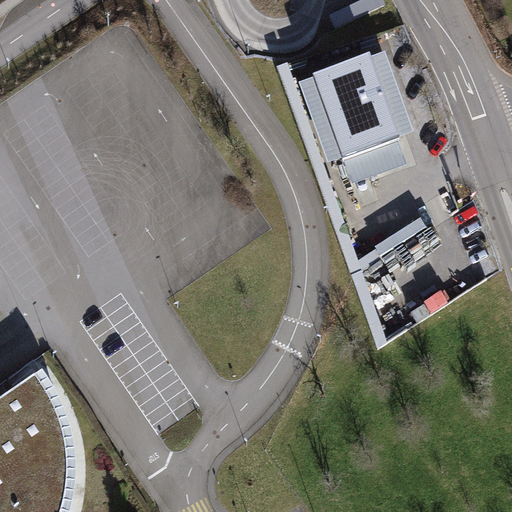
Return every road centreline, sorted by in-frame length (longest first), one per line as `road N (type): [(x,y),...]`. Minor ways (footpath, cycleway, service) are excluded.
road 1 (unclassified): [(190,511),(190,473),(296,339),(313,256),(288,163),(166,0)]
road 2 (secondary): [(423,0),(483,130)]
